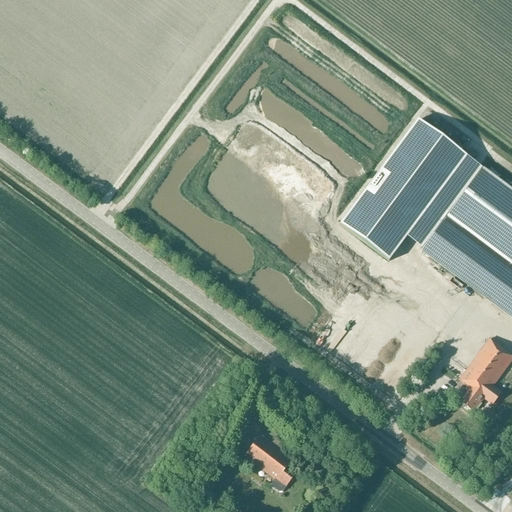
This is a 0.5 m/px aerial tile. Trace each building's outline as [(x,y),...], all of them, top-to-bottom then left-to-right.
[(388,262),(466,158),(417,122),(339,226),(388,262)] [(511,192),(482,170),(421,252),(511,319),(511,192)] [(444,338),(448,332),(439,326),(435,331),(444,338)] [(473,413),(483,399),(492,406),(502,392),(494,386),(511,361),(511,358),(489,340),(459,381),(470,390),(460,404),(473,413)] [(228,418),(235,407),(229,403),(222,414),(228,418)] [(260,436),(244,457),(274,481),(270,485),(279,492),(283,492),(286,488),(297,474),(288,467),(293,461),(260,436)]
